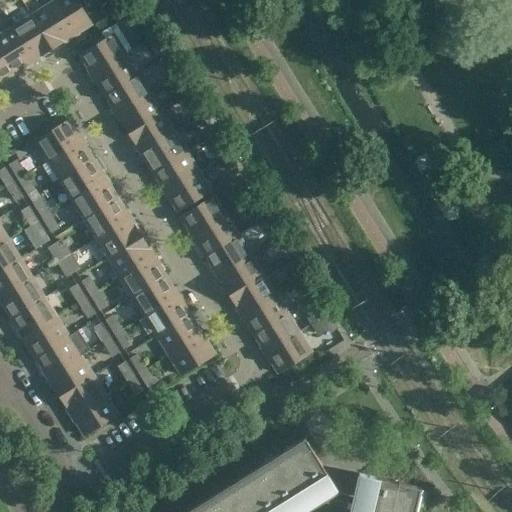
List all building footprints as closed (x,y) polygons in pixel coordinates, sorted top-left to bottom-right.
[(76,0),(55,0),(51,3),(71,37),(91,24),(76,0)] [(52,49),(71,37),(51,3),(31,15),(52,49)] [(32,61),(52,49),(31,15),(12,27),(32,61)] [(139,26),(148,40),(155,36),(146,22),(139,26)] [(0,51),(13,73),(32,61),(12,27),(0,34),(0,51)] [(80,55),(92,75),(126,55),(113,34),(80,55)] [(164,50),(155,36),(148,40),(157,55),(164,50)] [(0,80),(13,73),(0,51),(0,80)] [(105,95),(138,74),(126,55),(92,75),(105,95)] [(163,65),(172,79),(179,75),(170,61),(163,65)] [(117,114),(150,93),(138,74),(105,95),(117,114)] [(188,89),(179,75),(172,79),(181,93),(188,89)] [(129,133),(162,113),(150,93),(117,114),(129,133)] [(192,100),(202,115),(208,111),(199,96),(192,100)] [(217,125),(208,111),(202,115),(210,129),(217,125)] [(141,153),(174,132),(162,113),(129,133),(141,153)] [(35,141),(48,160),(81,140),(68,120),(35,141)] [(153,172),(186,151),(174,132),(141,153),(153,172)] [(212,142),(220,156),(227,152),(218,138),(212,142)] [(93,159),(81,140),(48,160),(60,180),(93,159)] [(165,191),(198,171),(186,151),(153,172),(165,191)] [(236,166),(227,152),(220,156),(229,171),(236,166)] [(105,179),(93,159),(60,180),(72,199),(105,179)] [(10,165),(18,179),(25,174),(16,161),(10,165)] [(4,168),(0,170),(0,176),(6,186),(13,182),(4,168)] [(210,191),(198,171),(165,191),(177,211),(210,191)] [(34,189),(25,174),(18,179),(27,193),(34,189)] [(117,197),(105,179),(72,199),(83,218),(117,197)] [(22,196),(13,182),(6,186),(15,201),(22,196)] [(256,197),(247,183),(240,187),(249,202),(256,197)] [(193,237),(226,216),(214,196),(180,216),(193,237)] [(129,218),(117,197),(83,218),(96,238),(129,218)] [(264,212),(256,197),(249,202),(258,216),(264,212)] [(34,204),(42,218),(49,213),(40,199),(34,204)] [(28,207),(22,211),(30,225),(37,221),(28,207)] [(58,228),(49,213),(42,218),(51,232),(58,228)] [(205,256),(238,235),(226,216),(193,237),(205,256)] [(141,237),(129,218),(96,238),(108,258),(141,237)] [(269,223),(278,237),(285,233),(276,219),(269,223)] [(46,235),(37,221),(30,225),(39,239),(46,235)] [(294,247),(285,233),(278,237),(287,251),(294,247)] [(217,275),(250,255),(238,235),(205,256),(217,275)] [(154,257),(141,237),(108,258),(120,277),(154,257)] [(0,271),(20,259),(8,239),(0,244),(0,271)] [(62,240),(58,242),(55,244),(64,258),(71,254),(62,240)] [(64,258),(55,244),(49,248),(58,262),(64,258)] [(80,268),(71,254),(64,258),(73,272),(80,268)] [(229,295),(262,274),(250,255),(217,275),(229,295)] [(166,276),(154,257),(120,277),(133,297),(166,276)] [(73,272),(64,258),(58,262),(66,276),(73,272)] [(0,297),(32,278),(20,259),(0,271),(0,297)] [(304,275),(295,261),(288,265),(297,279),(304,275)] [(241,314),(274,293),(262,274),(229,295),(241,314)] [(313,289),(304,275),(297,279),(306,293),(313,289)] [(178,295),(166,276),(133,297),(145,316),(178,295)] [(82,281),(91,296),(98,291),(89,277),(82,281)] [(0,300),(11,318),(44,297),(32,278),(0,297),(0,300)] [(70,289),(79,303),(86,299),(77,285),(70,289)] [(107,306),(98,291),(91,296),(100,310),(107,306)] [(253,333),(286,312),(274,293),(241,314),(253,333)] [(190,315),(178,295),(145,316),(157,335),(190,315)] [(23,338),(56,317),(44,297),(11,318),(23,338)] [(95,313),(86,299),(79,303),(88,317),(95,313)] [(312,304),(321,318),(328,314),(319,299),(312,304)] [(265,353),(298,332),(286,312),(253,333),(265,353)] [(337,328),(328,314),(321,318),(330,332),(337,328)] [(202,334),(190,315),(157,335),(169,355),(202,334)] [(113,316),(106,320),(115,335),(122,330),(113,316)] [(69,337),(56,317),(23,338),(35,357),(69,337)] [(94,328),(103,342),(110,338),(101,323),(94,328)] [(131,344),(122,330),(115,335),(124,348),(131,344)] [(311,352),(298,332),(265,353),(278,373),(311,352)] [(214,354),(202,334),(169,355),(181,375),(214,354)] [(47,377),(81,356),(69,337),(35,357),(47,377)] [(119,352),(110,338),(103,342),(112,356),(119,352)] [(137,354),(130,359),(140,374),(146,369),(137,354)] [(59,396),(93,375),(81,356),(47,377),(59,396)] [(118,366),(128,381),(134,377),(125,362),(118,366)] [(155,383),(146,369),(140,374),(148,387),(155,383)] [(72,415),(105,395),(93,375),(59,396),(72,415)] [(143,390),(134,377),(128,381),(136,395),(143,390)] [(117,415),(105,395),(72,415),(84,435),(117,415)] [(190,511),(266,511),(295,495),(296,497),(313,486),(312,484),(328,474),(304,437),(303,438),(304,439),(284,451),(285,454),(279,458),(277,455),(237,480),(239,483),(232,487),(231,484),(190,510),(190,511)] [(414,511),(420,489),(421,489),(421,488),(378,478),(374,496),(372,495),(369,506),(372,507),(370,511),(414,511)]
